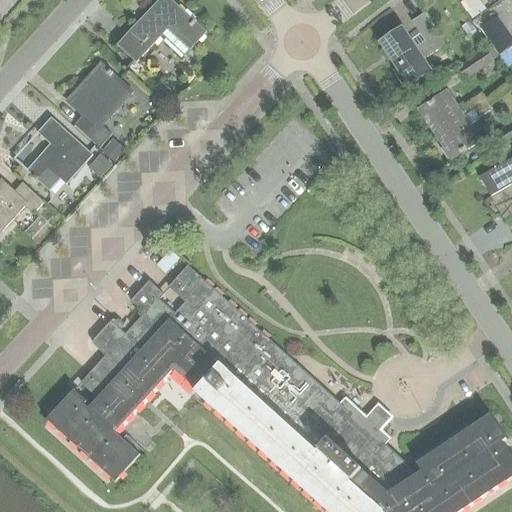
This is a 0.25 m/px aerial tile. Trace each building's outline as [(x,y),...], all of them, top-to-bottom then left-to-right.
[(206,33),(169,0),(159,0),(147,13),(150,15),(131,36),(128,33),(116,46),(135,64),(166,31),(189,52),(206,33)] [(380,44),(397,69),(392,72),(403,88),(429,71),(422,61),(445,46),(424,14),(411,23),(424,42),(414,49),(401,30),(380,44)] [(498,56),(511,45),(511,37),(497,17),(479,30),(498,56)] [(485,51),(468,63),(457,70),(464,81),(493,62),(485,51)] [(99,148),(111,136),(101,127),(132,94),(109,72),(109,71),(108,72),(100,64),(65,102),(83,118),(75,126),(99,148)] [(148,95),(163,108),(174,96),(159,82),(148,95)] [(467,103),(463,105),(462,103),(455,108),(446,93),(419,111),(436,136),(462,118),(472,111),(467,103)] [(481,94),(467,103),(472,111),(486,102),(481,94)] [(486,102),(472,111),(478,119),(492,110),(486,102)] [(472,111),(462,118),(436,136),(444,148),(440,150),(448,162),(452,160),(479,143),(467,126),(478,119),(472,111)] [(50,145),(26,172),(48,192),(59,180),(65,186),(92,156),(51,119),(37,134),(50,145)] [(511,123),(510,124),(499,131),(507,143),(511,139),(511,123)] [(99,156),(88,167),(100,178),(110,166),(99,156)] [(511,160),(479,179),(490,198),(511,185),(511,160)] [(14,192),(0,180),(0,231),(1,233),(24,207),(33,215),(43,203),(22,184),(14,192)] [(81,384),(46,421),(115,484),(140,456),(115,434),(151,395),(174,370),(196,390),(193,393),(324,511),(461,511),(505,482),(506,484),(511,479),(511,458),(503,445),(501,442),(505,440),(488,416),(416,465),(422,473),(418,476),(383,445),(380,448),(370,439),(376,432),(370,427),(365,422),(359,429),(349,419),(352,416),(339,404),(275,346),(274,346),(187,267),(168,288),(185,303),(174,315),(159,301),(163,296),(149,282),(130,302),(144,315),(125,336),(119,330),(121,328),(117,324),(112,320),(94,340),(93,341),(93,342),(93,343),(93,344),(93,345),(94,346),(94,347),(95,347),(106,357),(81,384)] [(380,448),(383,445),(388,439),(379,431),(391,418),(377,406),(365,418),(343,400),(339,404),(352,416),(349,419),(359,429),(365,422),(370,427),(376,432),(370,439),(380,448)]
